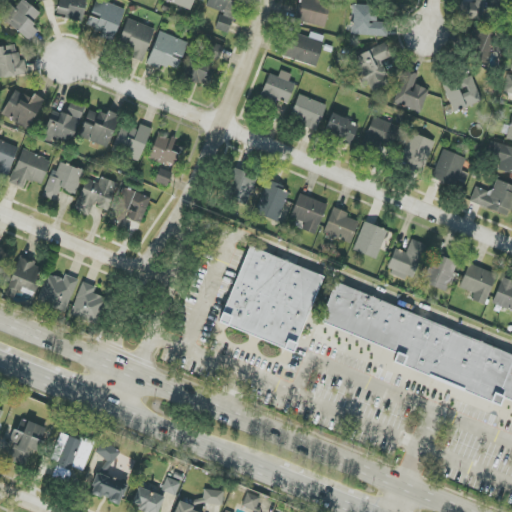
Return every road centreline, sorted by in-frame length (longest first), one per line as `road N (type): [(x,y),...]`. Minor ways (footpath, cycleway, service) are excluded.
road 1 (primary): [(473,511),(0,315)]
road 2 (residential): [(62,62),(511,246)]
road 3 (residential): [(221,128),(143,273),(108,359),(107,408)]
road 4 (residential): [(107,408),(170,284),(221,128)]
road 5 (residential): [(170,284),(0,213)]
road 6 (primary): [(107,408),(276,475)]
road 7 (residential): [(262,0),(221,128)]
